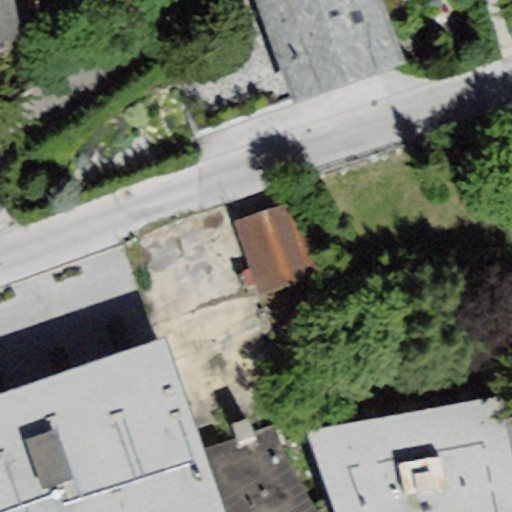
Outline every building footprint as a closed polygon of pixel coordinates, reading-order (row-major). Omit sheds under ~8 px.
[(14,0),(0,0),(0,56),(28,52),(14,0)] [(380,0),(266,0),(305,108),(408,68),(380,0)] [(262,306),(327,283),(299,204),(234,227),(262,306)] [(178,348),(0,404),(0,511),(230,511),(209,446),(178,348)] [(511,511),(511,409),(471,417),(496,511),(511,511)] [(335,511),(496,511),(471,417),(313,443),(335,511)] [(316,511),(271,426),(209,446),(230,511),(316,511)]
